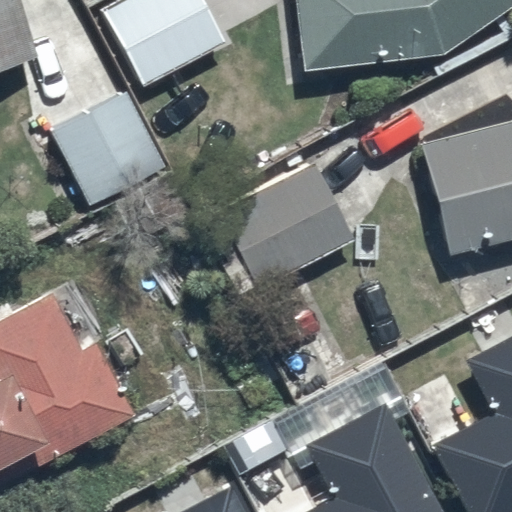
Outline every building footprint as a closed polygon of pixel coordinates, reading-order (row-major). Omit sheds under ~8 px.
[(0,0),(0,41),(26,33),(15,0),(0,0)] [(97,0),(132,69),(215,28),(201,0),(97,0)] [(288,0),(293,48),(433,34),(483,0),(288,0)] [(43,116),(82,187),(155,148),(116,76),(43,116)] [(511,98),(410,125),(437,235),(511,215),(511,98)] [(212,198),(247,272),(343,226),(309,151),(212,198)] [(0,456),(121,396),(85,323),(71,330),(43,274),(0,295),(0,456)] [(484,394),(424,425),(466,511),(475,511),(511,494),(511,315),(457,344),(484,394)] [(318,479),(261,507),(263,511),(445,511),(381,382),(291,426),(318,479)]
